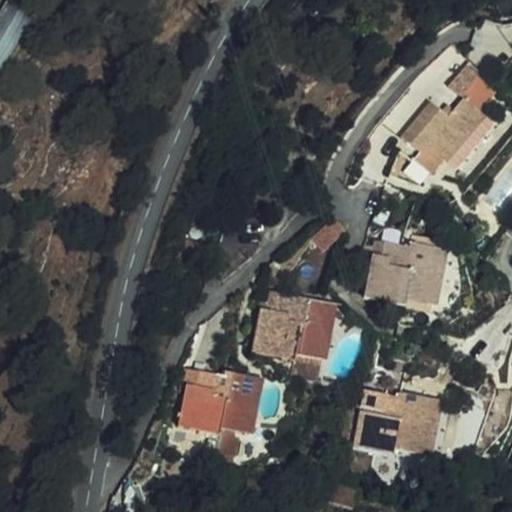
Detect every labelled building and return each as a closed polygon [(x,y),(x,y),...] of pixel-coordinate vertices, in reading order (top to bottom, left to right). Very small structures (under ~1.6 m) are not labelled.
[(5,0),(0,9),(0,73),(33,14),(7,0),(5,0)] [(467,109),(484,89),(470,77),(453,97),(467,109)] [(428,156),(449,173),(468,150),(488,127),(467,109),(452,126),(435,113),(404,148),(422,163),(428,156)] [(488,127),(468,150),(474,156),(494,132),(488,127)] [(474,156),(468,150),(449,173),(463,184),(482,162),(474,156)] [(320,247),(336,257),(350,234),(337,226),(335,226),(320,247)] [(367,307),(410,316),(411,307),(436,312),(448,256),(438,253),(440,246),(409,239),(406,254),(378,248),(367,307)] [(186,294),(200,262),(180,253),(166,285),(186,294)] [(299,357),(322,362),(330,326),(321,325),(325,306),(300,301),(298,305),(291,303),(291,299),(268,294),(262,322),(255,355),(297,365),(299,357)] [(325,306),(321,325),(330,326),(334,308),(325,306)] [(436,312),(411,307),(410,316),(435,320),(436,312)] [(249,435),(258,398),(247,395),(250,378),(230,373),(228,378),(192,371),(178,430),(213,437),(209,455),(223,458),(227,441),(224,440),(226,431),(249,435)] [(250,378),(247,395),(258,398),(263,381),(250,378)] [(345,450),(359,453),(373,398),(362,395),(358,409),(355,409),(345,450)] [(406,458),(426,463),(434,424),(428,423),(432,404),(407,399),(405,409),(396,407),(397,404),(373,398),(359,453),(404,463),(406,458)] [(450,408),(432,404),(428,423),(434,424),(426,463),(437,465),(450,408)] [(122,483),(102,495),(101,511),(131,511),(144,504),(126,480),(122,483)] [(348,483),(333,495),(349,511),(351,511),(365,501),(348,483)]
